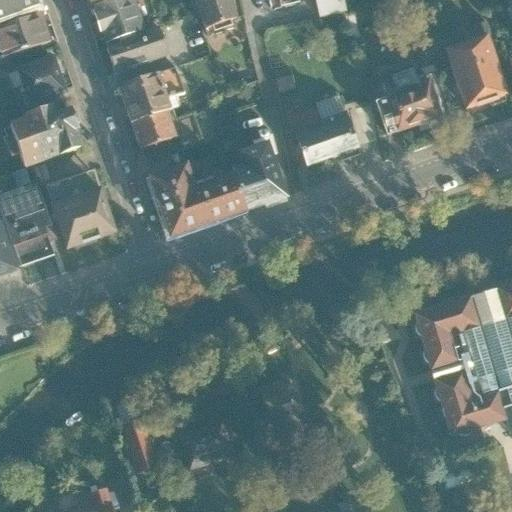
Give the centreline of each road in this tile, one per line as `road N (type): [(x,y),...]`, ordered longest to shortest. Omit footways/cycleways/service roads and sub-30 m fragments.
road 1 (tertiary): [(511,146),(156,269)]
road 2 (residential): [(156,269),(62,0)]
road 3 (tertiary): [(156,269),(0,324)]
